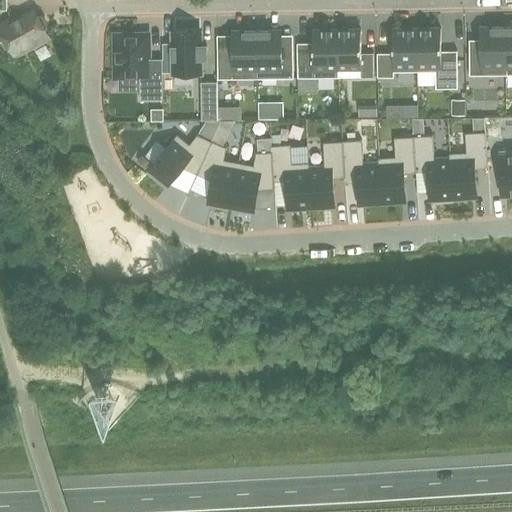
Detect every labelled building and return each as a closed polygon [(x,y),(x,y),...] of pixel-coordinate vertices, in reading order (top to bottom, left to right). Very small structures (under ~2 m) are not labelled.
[(12,19),(0,26),(0,42),(6,39),(15,54),(48,34),(45,29),(46,24),(42,16),(36,15),(34,10),(14,22),(12,19)] [(469,75),(505,75),(505,27),(481,27),(481,47),(469,47),(469,75)] [(417,71),(417,28),(393,29),(393,53),(377,53),(377,77),(394,77),(394,71),(417,71)] [(417,28),(417,71),(435,71),(436,88),(458,88),(457,50),(441,51),(441,28),(417,28)] [(373,53),(361,53),(361,29),(337,30),(337,68),(338,68),(361,67),(361,77),(374,77),(373,53)] [(257,31),(258,78),(294,78),(293,50),(281,51),(281,30),(257,31)] [(338,77),(338,68),(337,68),(337,30),(313,30),(313,51),(297,51),(298,78),(338,77)] [(218,79),(258,78),(257,31),(233,31),(233,51),(217,51),(218,79)] [(201,46),(200,33),(172,34),(173,74),(201,74),(201,60),(206,60),(206,46),(201,46)] [(148,60),(148,35),(115,36),(116,78),(140,77),(140,100),(163,100),(162,59),(148,60)] [(201,98),(217,98),(217,82),(201,82),(201,98)] [(451,99),(452,116),(465,116),(465,99),(451,99)] [(258,118),(283,117),(282,100),(257,101),(258,118)] [(386,105),(386,118),(401,118),(401,105),(386,105)] [(163,109),(153,109),(153,121),(163,121),(163,109)] [(205,125),(199,134),(212,140),(216,130),(205,125)] [(216,130),(212,140),(221,145),(227,134),(217,129),(216,130)] [(448,131),(448,151),(464,151),(463,130),(448,131)] [(466,152),(450,153),(450,158),(453,198),(477,196),(475,168),(488,167),(486,146),(486,138),(485,131),(465,133),(466,152)] [(157,140),(144,156),(154,163),(149,170),(168,185),(170,183),(182,167),(197,174),(212,140),(199,134),(197,134),(190,144),(177,134),(166,147),(157,140)] [(433,135),(413,136),(416,172),(428,171),(429,200),(453,198),(450,158),(434,159),(433,135)] [(395,156),(379,157),(379,162),(382,203),(405,201),(404,172),(416,172),(413,136),(394,137),(395,156)] [(498,137),(486,138),(486,146),(498,145),(498,137)] [(271,138),(258,139),(259,152),(271,151),(270,145),(271,145),(271,138)] [(362,139),(342,141),(344,176),(345,182),(357,182),(358,204),(382,203),(379,162),(363,163),(362,139)] [(212,140),(197,174),(204,177),(212,181),(208,202),(231,206),(239,162),(224,159),(226,147),(221,145),(212,140)] [(324,163),(309,164),(311,207),(335,206),(333,177),(344,176),(342,141),(323,142),(324,163)] [(271,145),(270,145),(271,151),(275,181),(285,180),(287,209),(311,207),(309,164),(309,162),(292,163),(291,144),(271,145)] [(511,148),(499,150),(502,195),(511,194),(511,148)] [(239,162),(231,206),(254,210),(258,189),(275,188),(275,181),(271,151),(259,152),(256,152),(254,165),(239,162)]
